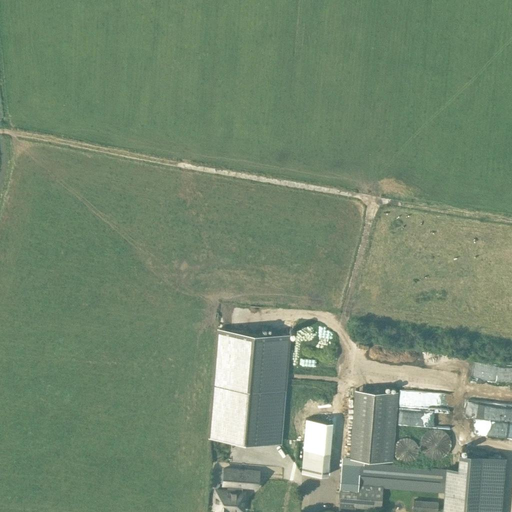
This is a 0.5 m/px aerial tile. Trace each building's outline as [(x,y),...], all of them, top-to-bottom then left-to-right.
[(288,335),(219,329),(210,437),(279,443),(288,335)] [(511,389),(470,384),(468,400),(490,404),(488,418),(511,422),(511,389)] [(350,457),(391,461),(396,392),(356,389),(350,457)] [(303,472),(328,475),(333,407),(308,405),(304,465),(303,472)] [(453,452),(453,450),(453,448),(452,445),(451,442),(449,440),(448,439),(445,438),(443,437),(440,437),(438,437),(435,438),(431,441),(430,443),(429,445),(428,447),(428,450),(428,453),(429,455),(431,458),(432,459),(434,461),(436,462),(438,462),(441,462),(443,462),(446,461),(448,460),(450,458),(452,454),(453,452)] [(420,455),(420,453),(420,449),(419,447),(417,445),(414,443),(412,443),(409,443),(408,443),(406,444),(403,446),(401,448),(400,449),(400,453),(401,457),(403,460),(405,462),(407,462),(409,463),(411,463),(415,462),(417,460),(419,457),(420,455)] [(354,511),(355,507),(381,509),(382,488),(443,493),(441,511),(500,511),(505,457),(458,453),(457,468),(446,467),(445,472),(363,465),(363,461),(343,459),(338,511),(336,511),(354,511)] [(243,510),(244,492),(239,491),(239,485),(257,487),(259,471),(224,468),(223,484),(229,485),(228,490),(216,490),(216,492),(214,492),(214,498),(215,498),(214,508),(217,508),(217,511),(228,511),(228,509),(243,510)] [(413,511),(427,511),(437,511),(438,502),(414,499),(413,511)]
